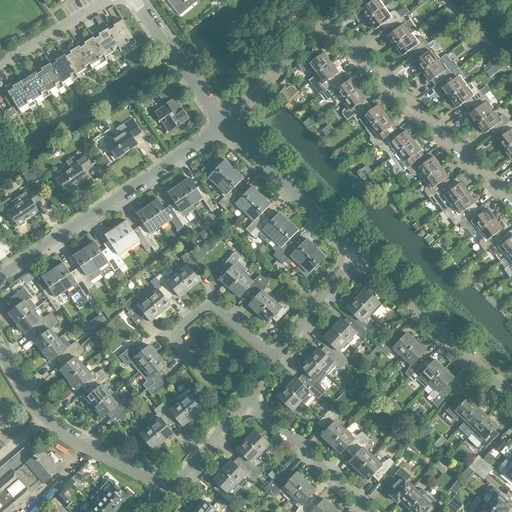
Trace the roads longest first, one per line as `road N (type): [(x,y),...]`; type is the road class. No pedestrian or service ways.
road 1 (residential): [(511,200),(327,28),(222,125)]
road 2 (residential): [(0,276),(222,125)]
road 3 (residential): [(511,399),(353,254)]
road 4 (residential): [(353,254),(222,125)]
road 5 (residential): [(378,511),(245,395)]
road 6 (residential): [(193,356),(176,331),(217,308),(273,358)]
road 7 (residential): [(222,125),(138,0)]
road 8 (residential): [(169,490),(43,419)]
road 9 (residential): [(273,358),(353,254)]
road 10 (residential): [(0,65),(105,0)]
road 11 (residential): [(169,490),(245,395)]
